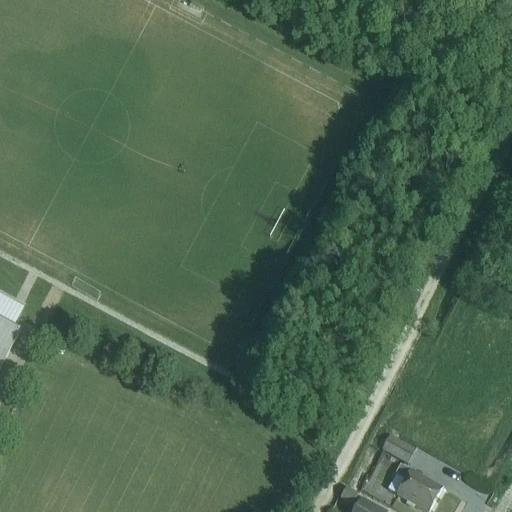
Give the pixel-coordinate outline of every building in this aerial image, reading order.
[(0,371),(21,331),(0,319),(0,371)] [(381,436),(375,447),(383,452),(389,440),(381,436)] [(383,452),(408,466),(416,452),(391,438),(389,440),(383,452)] [(398,498),(415,508),(422,511),(431,511),(443,492),(401,468),(396,477),(407,483),(398,498)] [(346,489),(339,501),(351,508),(358,496),(346,489)] [(379,511),(363,503),(357,511),(379,511)]
